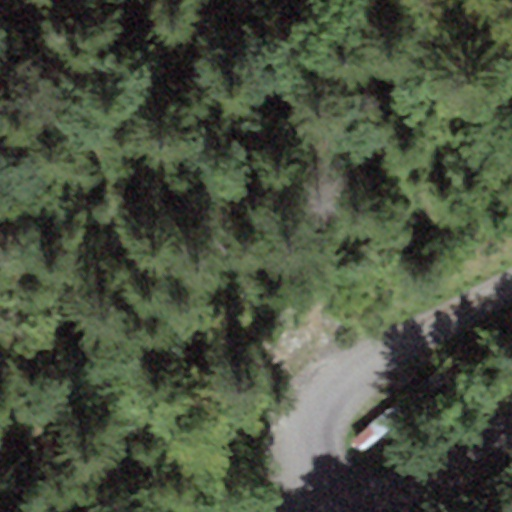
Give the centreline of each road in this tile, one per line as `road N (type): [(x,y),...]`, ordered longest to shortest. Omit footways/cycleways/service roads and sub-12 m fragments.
road 1 (track): [(511,294),(350,370),(321,414),(327,511)]
road 2 (unclassified): [(399,511),(511,460)]
